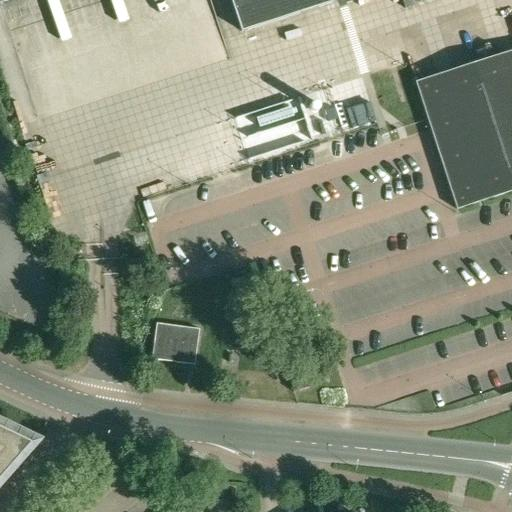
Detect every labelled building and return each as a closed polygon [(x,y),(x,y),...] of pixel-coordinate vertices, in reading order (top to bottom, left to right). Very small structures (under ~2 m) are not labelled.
[(0,0),(0,3),(9,0),(231,0),(235,11),(271,0),(0,0)] [(344,0),(310,0),(246,17),(251,37),(313,21),(347,12),(344,0)] [(511,191),(511,51),(416,82),(428,120),(457,210),(511,191)] [(168,161),(176,190),(273,162),(265,134),(168,161)] [(157,325),(153,359),(194,365),(199,330),(157,325)] [(272,356),(277,372),(287,369),(282,353),(272,356)] [(304,371),(288,375),(294,392),(309,388),(304,371)] [(0,479),(32,443),(0,427),(0,479)]
